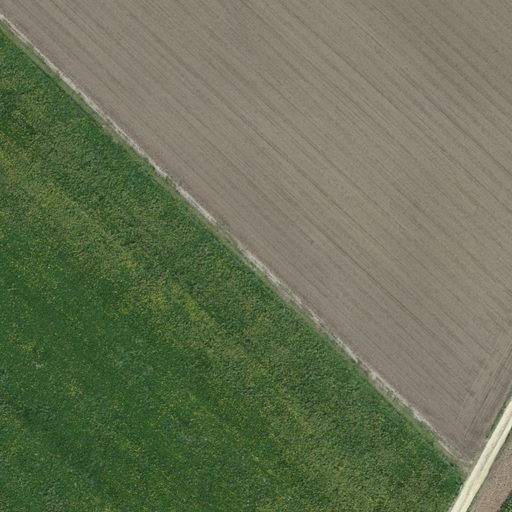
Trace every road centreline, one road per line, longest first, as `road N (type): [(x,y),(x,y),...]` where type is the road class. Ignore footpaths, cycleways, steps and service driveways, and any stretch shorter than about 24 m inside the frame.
road 1 (track): [(465,493),(0,25)]
road 2 (track): [(511,406),(454,511)]
